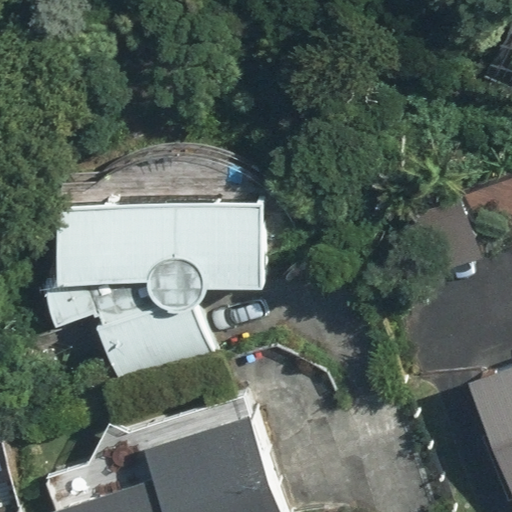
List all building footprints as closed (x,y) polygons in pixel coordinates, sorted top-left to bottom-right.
[(98,166),(94,241),(78,242),(81,295),(120,286),(139,365),(224,341),(220,280),(233,269),(236,255),(292,256),(295,167),(98,166)] [(480,167),(434,182),(456,254),(503,239),(480,167)] [(511,346),(493,352),(511,413),(511,346)] [(317,511),(280,385),(173,416),(183,451),(73,483),(81,511),(317,511)] [(12,511),(3,479),(0,480),(0,511),(12,511)]
